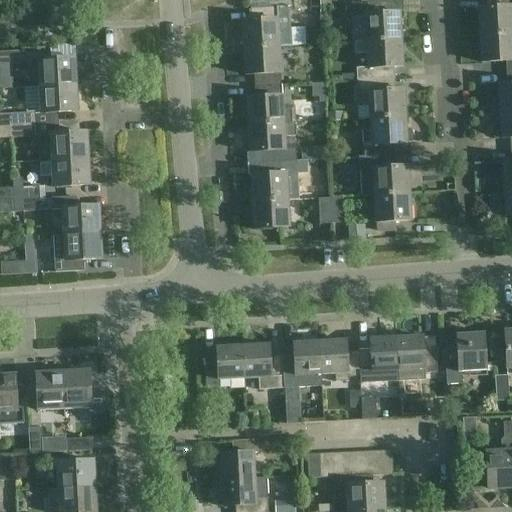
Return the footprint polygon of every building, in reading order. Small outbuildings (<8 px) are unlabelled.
[(511,0),(486,0),(487,8),(479,9),(480,36),(511,34),(511,0)] [(367,42),(401,41),(400,12),(391,13),(391,1),(352,3),(353,15),(365,14),(367,41),(367,42)] [(245,48),(279,46),(291,45),(289,7),(277,7),(251,9),(252,20),(244,20),(245,48)] [(511,34),(480,36),(482,63),(506,62),(506,74),(511,73),(511,34)] [(367,42),(367,41),(354,42),(354,54),(367,53),(368,68),(356,68),(356,74),(342,75),(343,82),(357,81),(395,79),(394,67),(402,67),(401,41),(367,42)] [(281,84),(279,46),(245,48),(247,75),(255,74),(255,86),(281,84)] [(0,51),(0,64),(22,63),(21,50),(0,51)] [(38,60),(40,87),(76,85),(75,58),(38,60)] [(511,73),(506,74),(507,84),(499,85),(500,112),(511,111),(511,73)] [(395,90),(395,79),(357,81),(358,94),(370,93),(370,106),(357,106),(358,120),(371,119),(405,117),(403,90),(395,90)] [(250,125),(295,122),(294,106),(282,107),(281,84),(255,86),(256,97),(248,97),(250,125)] [(41,114),(57,113),(78,112),(76,85),(40,87),(41,114)] [(511,111),(500,112),(502,139),(510,139),(511,150),(511,111)] [(10,125),(35,124),(35,112),(9,113),(10,125)] [(0,125),(10,125),(9,113),(0,113),(0,125)] [(371,127),(363,128),(364,158),(399,156),(398,145),(406,144),(406,143),(412,143),(411,130),(405,130),(405,117),(371,119),(371,126),(371,127)] [(295,136),(295,122),(250,125),(251,151),(259,151),(260,163),(285,162),(297,162),(296,153),(284,150),(284,137),(295,136)] [(36,137),(35,124),(10,125),(11,138),(36,137)] [(0,138),(11,138),(10,125),(0,125),(0,138)] [(51,134),(52,160),(89,158),(87,132),(51,134)] [(345,159),(345,146),(332,146),(333,160),(345,159)] [(511,150),(511,162),(503,162),(505,189),(511,188),(511,150)] [(399,156),(364,158),(359,159),(361,197),(375,196),(409,194),(407,167),(399,168),(399,156)] [(90,185),(89,158),(52,160),(52,161),(40,162),(40,178),(53,178),(54,187),(90,185)] [(260,174),(252,175),(253,202),(287,200),(298,200),(297,174),(297,162),(285,162),(260,163),(260,174)] [(14,188),(15,201),(40,199),(39,187),(14,188)] [(0,201),(15,201),(14,188),(0,189),(0,201)] [(409,194),(375,196),(376,223),(376,233),(395,232),(395,222),(410,221),(409,194)] [(64,235),(101,233),(100,206),(75,207),(75,196),(52,197),(53,210),(62,210),(64,235)] [(331,198),(332,223),(342,223),(341,197),(331,198)] [(319,224),(332,223),(331,198),(318,198),(319,224)] [(40,199),(15,201),(15,213),(41,212),(40,199)] [(288,227),(287,200),(253,202),(255,229),(288,227)] [(0,214),(15,213),(15,201),(0,201),(0,214)] [(102,259),(101,233),(64,235),(54,235),(56,272),(79,271),(78,260),(102,259)] [(34,260),(26,261),(27,274),(35,273),(34,260)] [(27,274),(26,261),(0,262),(0,266),(0,275),(27,274)] [(456,337),(444,337),(445,348),(446,386),(461,385),(460,373),(469,373),(486,372),(485,335),(456,337)] [(422,338),(397,340),(398,370),(423,369),(424,375),(437,374),(436,350),(436,348),(423,349),(422,349),(422,338)] [(372,353),(359,354),(360,378),(360,384),(399,382),(398,370),(397,340),(371,341),(372,353)] [(319,344),(321,374),(335,373),(336,382),(347,382),(347,378),(360,378),(359,354),(346,354),(346,342),(319,344)] [(295,357),(282,358),(283,389),(308,388),(322,388),(321,374),(319,344),(295,345),(295,357)] [(268,346),(243,347),(245,378),(259,377),(259,390),(283,389),(282,358),(269,359),(268,346)] [(217,361),(205,361),(206,384),(219,384),(219,379),(245,378),(243,347),(217,349),(217,361)] [(63,371),(65,409),(91,407),(89,370),(63,371)] [(39,410),(65,409),(63,371),(36,373),(39,410)] [(0,374),(0,425),(25,424),(24,408),(17,408),(15,374),(0,374)] [(509,401),(508,376),(495,376),(496,402),(509,401)] [(460,413),(460,400),(450,400),(450,413),(460,413)] [(476,418),(462,419),(463,436),(466,436),(474,435),(477,435),(476,418)] [(488,491),(511,489),(511,434),(511,422),(503,423),(504,438),(501,441),(502,454),(486,454),(488,491)] [(42,454),(41,429),(28,429),(29,455),(42,454)] [(91,450),(90,437),(64,439),(65,452),(91,450)] [(221,455),(222,482),(254,481),(254,479),(253,454),(257,454),(257,441),(232,442),(233,455),(221,455)] [(372,477),(380,477),(379,452),(367,453),(369,477),(372,477)] [(379,452),(380,477),(393,476),(391,452),(379,452)] [(357,478),(356,453),(344,454),(345,479),(357,478)] [(369,477),(367,453),(356,453),(357,478),(369,477)] [(13,454),(0,455),(1,480),(14,479),(13,454)] [(334,479),(333,454),(321,455),(322,480),(332,479),(334,479)] [(345,479),(344,454),(333,454),(334,479),(345,479)] [(322,480),(321,455),(309,455),(310,480),(322,480)] [(59,489),(95,487),(93,461),(57,463),(59,489)] [(372,477),(369,477),(357,478),(345,479),(334,479),(332,479),(333,497),(347,496),(347,511),(383,511),(383,486),(372,486),(372,477)] [(235,511),(267,511),(266,478),(254,479),(254,481),(222,482),(223,508),(235,507),(235,511)] [(96,511),(95,487),(59,489),(60,511),(96,511)]
